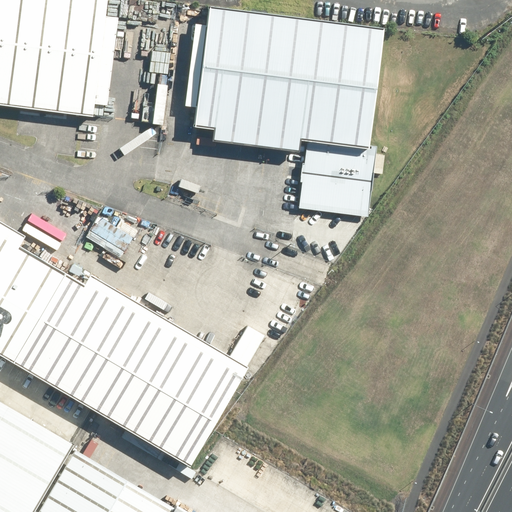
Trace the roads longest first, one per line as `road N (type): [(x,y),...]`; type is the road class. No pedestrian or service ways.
road 1 (unknown): [(0,196),(69,256),(185,308),(224,285),(244,244)]
road 2 (unknown): [(0,372),(249,511)]
road 3 (motorway): [(466,511),(511,389)]
